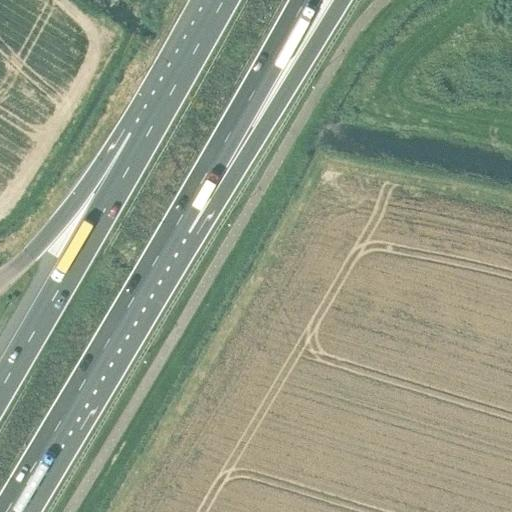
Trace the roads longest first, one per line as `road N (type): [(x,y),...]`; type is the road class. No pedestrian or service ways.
road 1 (motorway): [(5,511),(177,225)]
road 2 (motorway): [(145,136),(0,386)]
road 3 (motorway): [(177,225),(272,110),(345,0)]
road 4 (motorway): [(177,225),(303,0)]
road 5 (motorway): [(145,136),(31,253)]
road 6 (motorway): [(222,0),(145,136)]
